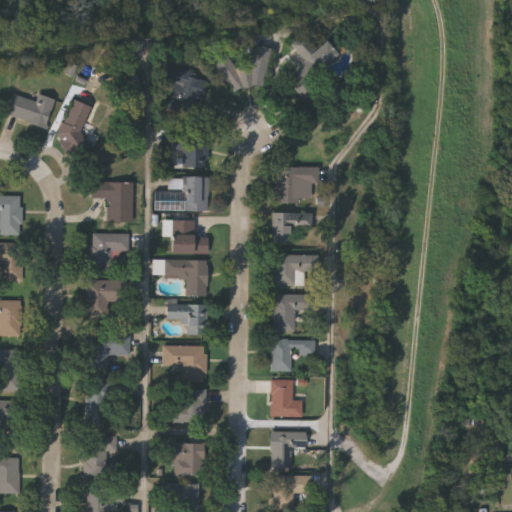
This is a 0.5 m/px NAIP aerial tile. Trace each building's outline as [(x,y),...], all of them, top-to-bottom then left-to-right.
[(338,53),(296,94),(284,80),(305,59),(291,45),(303,33),(316,47),(325,39),(338,53)] [(270,47),(263,89),(220,82),(223,69),(214,68),(216,58),(251,64),(254,45),(270,47)] [(200,104),(170,93),(173,86),(163,82),(169,66),(209,79),(200,104)] [(38,101),(40,95),(54,99),(45,127),(6,114),(13,93),(38,101)] [(68,151),(60,147),(63,141),(54,137),(74,99),(91,108),(68,151)] [(182,166),(182,150),(171,150),(171,137),(208,137),(208,166),(182,166)] [(274,202),(274,166),(318,166),(318,183),(311,183),(311,202),(274,202)] [(208,210),(158,209),(158,192),(169,192),(169,177),(208,177),(208,210)] [(90,182),(133,182),(133,220),(104,220),(104,199),(90,199),(90,182)] [(21,235),(0,235),(0,195),(22,196),(21,235)] [(312,228),(290,229),(291,244),(273,244),(273,212),(312,212),(312,228)] [(171,254),(171,220),(195,220),(195,237),(208,237),(208,254),(171,254)] [(111,268),(91,268),(91,233),(128,233),(128,251),(112,251),(111,268)] [(0,243),(22,243),(22,281),(0,280),(0,243)] [(305,286),(273,286),(273,255),(317,255),(317,270),(305,270),(305,286)] [(207,260),(207,295),(186,295),(186,278),(165,278),(165,260),(207,260)] [(108,317),(85,317),(85,280),(125,280),(125,302),(108,302),(108,317)] [(272,294),(308,294),(308,330),(272,330),(272,294)] [(0,299),(22,299),(22,335),(0,335),(0,299)] [(165,319),(166,303),(205,303),(205,335),(185,335),(185,319),(165,319)] [(92,371),(92,337),(113,337),(113,371),(92,371)] [(271,370),(271,339),(314,340),(314,355),(291,355),(291,370),(271,370)] [(205,345),(205,381),(181,381),(181,366),(162,366),(162,346),(205,345)] [(18,391),(0,391),(0,349),(18,349),(18,391)] [(302,399),(302,416),(270,416),(270,380),(292,380),(292,399),(302,399)] [(107,425),(86,425),(86,384),(107,384),(107,425)] [(207,389),(207,423),(173,423),(173,389),(207,389)] [(0,426),(0,400),(11,400),(11,426),(0,426)] [(270,468),(270,431),(305,431),(305,447),(292,447),(292,468),(270,468)] [(173,476),(173,442),(199,442),(199,476),(173,476)] [(84,474),(84,444),(108,444),(108,474),(84,474)] [(0,457),(19,458),(18,493),(0,493),(0,457)] [(294,509),(272,509),(272,475),(310,475),(310,493),(294,493),(294,509)] [(201,511),(172,511),(172,483),(201,483),(201,511)] [(84,511),(84,487),(108,487),(108,511),(84,511)]
